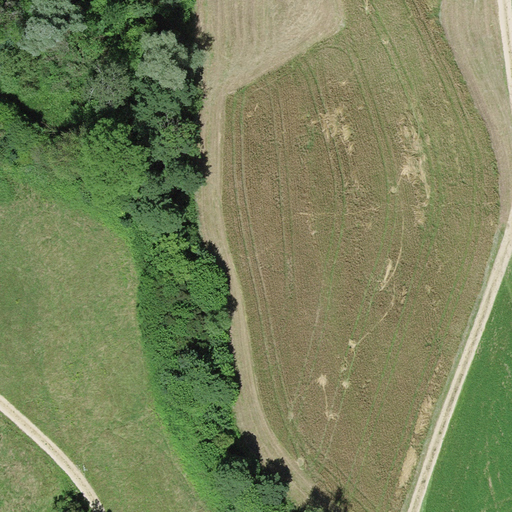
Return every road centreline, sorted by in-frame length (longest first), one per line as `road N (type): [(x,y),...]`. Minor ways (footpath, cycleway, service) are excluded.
road 1 (track): [(511,227),(418,511)]
road 2 (track): [(98,511),(48,443),(0,403)]
